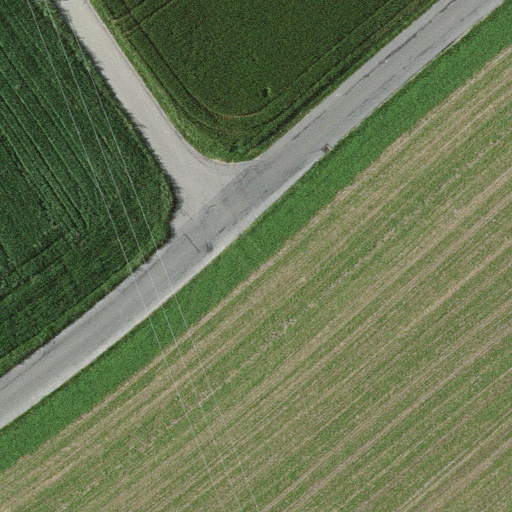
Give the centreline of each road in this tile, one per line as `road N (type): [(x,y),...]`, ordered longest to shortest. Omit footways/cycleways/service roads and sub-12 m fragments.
road 1 (unclassified): [(224,223),(495,0)]
road 2 (unclassified): [(0,398),(224,223)]
road 3 (unclassified): [(224,223),(62,0)]
